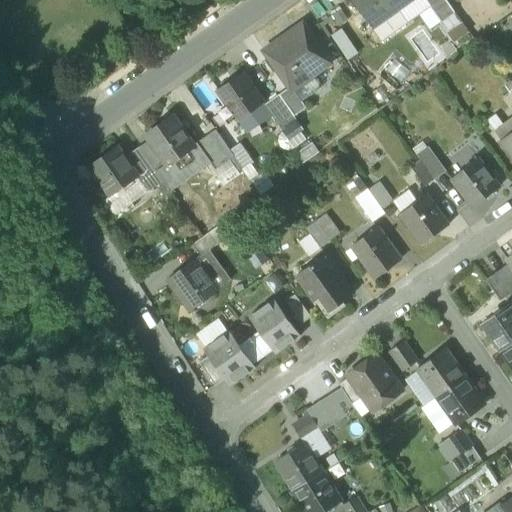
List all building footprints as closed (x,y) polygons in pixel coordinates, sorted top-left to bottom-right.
[(352,0),(372,28),(411,0),(352,0)] [(431,5),(427,0),(411,0),(372,28),(381,41),(431,5)] [(427,0),(431,5),(442,21),(455,12),(446,0),(427,0)] [(449,31),(462,22),(455,12),(442,21),(449,31)] [(462,22),(449,31),(456,41),(469,32),(462,22)] [(264,51),(290,88),(292,90),(293,89),(313,76),(330,63),(303,24),(264,51)] [(359,53),(342,29),(328,39),(345,63),(359,53)] [(237,118),(238,119),(247,132),(264,119),(265,120),(271,116),(264,105),(262,102),(263,101),(244,74),(219,92),(228,105),(237,118)] [(293,89),(301,100),(321,86),(313,76),(293,89)] [(290,88),(279,95),(294,116),(306,107),(301,100),(293,89),(292,90),(290,88)] [(303,130),(294,116),(279,95),(264,105),(271,116),(283,132),(288,140),(300,132),(303,130)] [(229,124),(237,118),(228,105),(219,111),(229,124)] [(150,140),(166,164),(167,165),(195,146),(194,145),(173,115),(146,134),(150,140)] [(501,140),(511,132),(511,117),(503,124),(496,115),(487,121),(501,140)] [(215,170),(230,160),(234,156),(230,151),(215,130),(198,142),(210,159),(208,160),(211,163),(215,170)] [(288,140),(283,132),(280,135),(278,139),(278,143),(280,146),(283,149),(287,150),(291,150),(294,150),(307,140),(300,132),(288,140)] [(511,132),(501,140),(511,156),(511,132)] [(140,147),(157,171),(166,164),(150,140),(140,147)] [(198,142),(194,145),(195,146),(167,165),(166,164),(157,171),(163,181),(168,188),(208,160),(210,159),(198,142)] [(320,152),(312,142),(295,154),(302,165),(320,152)] [(242,168),(243,169),(250,164),(253,162),(240,144),(230,151),(234,156),(242,168)] [(99,180),(110,196),(140,175),(127,156),(119,145),(92,164),(102,178),(99,180)] [(157,171),(140,147),(127,156),(140,175),(151,189),(163,181),(157,171)] [(417,155),(421,161),(435,180),(446,172),(429,147),(417,155)] [(242,168),(234,156),(230,160),(238,172),(242,168)] [(451,178),(473,208),(500,189),(479,159),(451,178)] [(208,160),(168,188),(171,191),(211,163),(208,160)] [(238,172),(230,160),(215,170),(224,182),(238,172)] [(425,187),(435,180),(421,161),(411,168),(425,187)] [(243,169),(251,181),(258,175),(250,164),(243,169)] [(264,171),(258,175),(251,181),(261,195),(274,185),(264,171)] [(140,175),(110,196),(103,201),(116,220),(134,207),(131,203),(151,189),(140,175)] [(357,200),(369,191),(359,177),(347,186),(357,200)] [(380,183),(369,191),(381,209),(393,200),(380,183)] [(357,200),(373,223),(385,214),(381,209),(369,191),(357,200)] [(400,214),(417,202),(409,191),(392,203),(400,214)] [(400,214),(423,245),(449,226),(427,195),(417,202),(400,214)] [(210,250),(232,234),(241,227),(232,215),(202,237),(193,244),(202,256),(210,250)] [(317,222),(331,241),(341,234),(327,215),(317,222)] [(309,234),(320,249),(331,241),(317,222),(306,230),(309,234)] [(246,234),(241,227),(232,234),(239,240),(246,234)] [(361,259),(376,280),(391,269),(389,266),(400,258),(379,229),(360,243),(368,254),(361,259)] [(320,249),(309,234),(297,243),(308,257),(320,249)] [(368,254),(360,243),(353,248),(361,259),(368,254)] [(210,250),(202,256),(195,259),(208,277),(218,270),(227,283),(232,280),(210,250)] [(319,298),(329,312),(353,294),(325,255),(296,276),(314,301),(319,298)] [(189,312),(218,290),(208,277),(195,259),(166,280),(189,312)] [(487,281),(502,301),(511,294),(511,268),(508,271),(505,267),(487,281)] [(218,270),(208,277),(218,290),(224,286),(227,283),(218,270)] [(295,295),(285,302),(301,324),(311,317),(295,295)] [(274,299),(249,316),(260,331),(273,350),(276,354),(300,336),(274,299)] [(511,342),(511,308),(510,305),(481,325),(500,351),(511,342)] [(196,335),(206,347),(227,332),(218,319),(196,335)] [(206,347),(204,349),(208,356),(225,379),(231,386),(255,368),(253,365),(239,346),(229,331),(227,332),(206,347)] [(260,331),(249,338),(263,358),(273,350),(260,331)] [(253,365),(263,358),(249,338),(239,346),(253,365)] [(388,349),(404,372),(416,363),(400,340),(388,349)] [(511,342),(500,351),(511,368),(511,342)] [(418,370),(436,397),(465,377),(445,349),(417,369),(418,370)] [(362,397),(369,407),(383,398),(387,403),(403,391),(377,354),(347,376),(348,378),(362,397)] [(225,379),(208,356),(198,363),(215,387),(225,379)] [(426,403),(436,397),(418,370),(408,378),(426,403)] [(484,404),(465,377),(436,397),(455,422),(456,424),(484,404)] [(342,388),(352,404),(362,397),(348,378),(339,384),(342,388)] [(307,411),(310,416),(319,428),(323,434),(357,411),(352,404),(342,388),(307,411)] [(436,397),(426,403),(421,407),(439,433),(455,422),(436,397)] [(302,440),(319,428),(310,416),(293,427),(302,440)] [(319,428),(302,440),(305,444),(315,460),(332,448),(323,434),(319,428)] [(444,445),(456,463),(478,448),(465,430),(444,445)] [(276,462),(294,490),(323,472),(315,460),(305,444),(276,462)] [(456,463),(465,475),(473,469),(486,460),(478,448),(456,463)] [(321,511),(341,500),(323,472),(294,490),(294,491),(307,511),(321,511)] [(343,506),(346,511),(365,511),(356,497),(343,506)] [(500,507),(503,511),(511,511),(511,498),(501,506),(500,507)] [(503,511),(500,507),(501,506),(499,503),(486,511),(503,511)]
